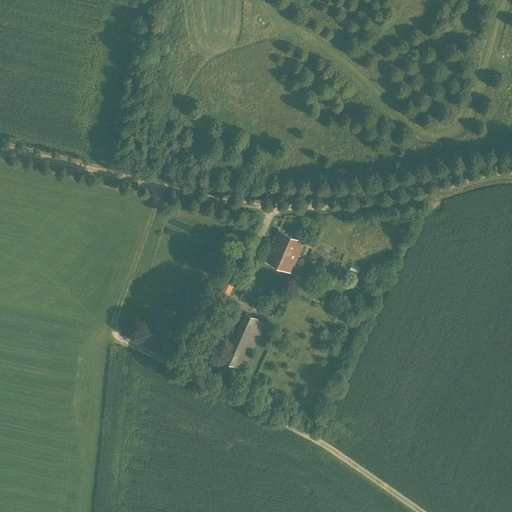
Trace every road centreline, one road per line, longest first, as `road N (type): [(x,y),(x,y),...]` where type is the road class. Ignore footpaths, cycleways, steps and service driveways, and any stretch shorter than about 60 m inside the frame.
road 1 (track): [(0,148),(264,206)]
road 2 (unclassified): [(511,172),(349,206),(264,206)]
